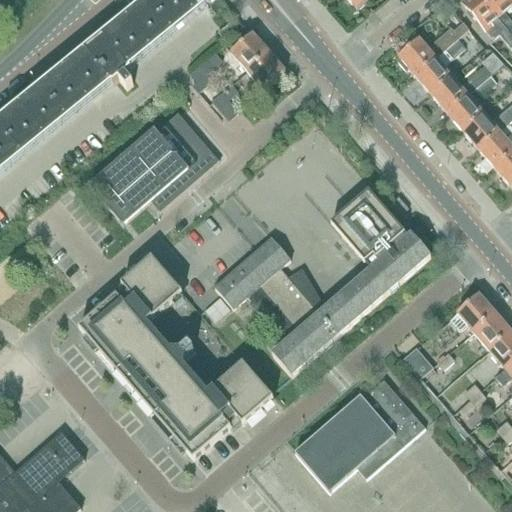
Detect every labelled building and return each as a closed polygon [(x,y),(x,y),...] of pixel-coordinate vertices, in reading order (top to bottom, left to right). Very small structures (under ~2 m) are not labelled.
[(213,0),(153,0),(0,125),(0,173),(110,85),(114,90),(132,75),(127,70),(213,0)] [(346,0),(358,14),(373,0),(346,0)] [(511,51),(511,38),(481,0),(469,0),(462,6),(493,44),(500,38),(511,52),(511,51)] [(511,25),(505,16),(511,10),(511,1),(511,0),(481,0),(511,38),(511,25)] [(227,46),(239,37),(230,27),(218,36),(227,46)] [(455,47),(458,44),(470,33),(464,27),(454,36),(451,32),(428,53),(420,44),(399,61),(416,81),(455,47)] [(248,76),(270,57),(253,38),(232,57),(248,76)] [(432,99),(453,81),(444,72),(466,53),(458,44),(455,47),(416,81),(432,99)] [(207,78),(222,65),(214,56),(189,77),(197,86),(193,90),(199,97),(213,85),(207,78)] [(264,95),(286,76),(270,57),(248,76),(264,95)] [(469,100),(476,94),(491,80),(493,79),(485,70),(461,91),(453,81),(432,99),(448,118),(469,100)] [(481,100),(497,87),(491,80),(476,94),(481,100)] [(229,104),(238,96),(233,89),(213,106),(229,124),(239,116),(229,104)] [(464,136),(485,118),(469,100),(448,118),(464,136)] [(510,129),(504,122),(511,115),(511,109),(492,127),(485,118),(464,136),(480,154),(500,137),(510,129)] [(179,120),(180,119),(179,118),(158,136),(156,134),(91,190),(90,189),(89,190),(123,230),(125,229),(124,229),(152,205),(160,215),(159,215),(160,216),(219,165),(218,165),(187,129),(179,120)] [(511,126),(510,129),(500,137),(480,154),(495,173),(511,158),(511,150),(506,143),(511,138),(511,126)] [(511,191),(511,158),(495,173),(511,191)] [(227,282),(215,293),(234,314),(240,309),(248,301),(287,347),(273,359),(292,381),(431,261),(421,249),(412,239),(409,242),(406,238),(370,196),(369,196),(331,228),(365,267),(366,267),(372,274),(320,318),(317,314),(316,313),(314,310),(320,305),(303,279),(291,285),(289,282),(281,273),(291,265),(272,243),(268,247),(227,282)] [(129,298),(83,338),(191,462),(236,422),(240,426),(271,400),(244,369),(213,395),(186,363),(195,356),(189,349),(180,356),(153,325),(183,298),(156,267),(126,294),(129,298)] [(473,337),(496,317),(480,299),(457,318),(473,337)] [(489,355),(511,336),(496,317),(473,337),(489,355)] [(505,374),(511,368),(511,336),(489,355),(505,374)] [(454,365),(449,359),(443,352),(433,361),(444,373),(454,365)] [(420,382),(433,372),(417,353),(404,363),(420,382)] [(511,368),(505,374),(496,382),(503,391),(511,383),(511,368)] [(384,387),(385,386),(384,385),(363,403),(361,401),(360,402),(361,403),(332,427),(331,427),(332,428),(301,454),(297,457),(296,457),(295,458),(330,498),(331,497),(330,496),(359,472),(367,482),(368,484),(426,433),(425,432),(424,433),(384,387)] [(475,389),(465,398),(471,404),(480,395),(475,389)] [(486,402),(481,396),(480,395),(471,404),(476,410),(486,402)] [(465,421),(476,410),(471,404),(459,414),(465,421)] [(511,432),(507,426),(497,434),(502,441),(511,432)] [(511,444),(511,432),(502,441),(508,447),(511,444)] [(0,511),(80,511),(57,485),(82,463),(84,465),(85,465),(62,438),(16,477),(0,458),(0,511)]
